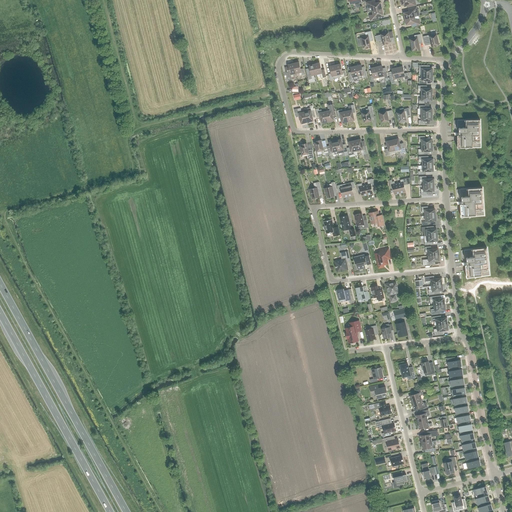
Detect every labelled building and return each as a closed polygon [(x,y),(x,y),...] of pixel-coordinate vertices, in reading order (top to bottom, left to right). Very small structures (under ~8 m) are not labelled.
[(367,12),(372,11),(382,9),(381,6),(382,6),(381,3),(380,3),(374,4),(373,1),(366,3),(368,8),(367,8),(367,12)] [(404,13),(405,19),(414,17),(420,16),(419,9),(417,10),(417,7),(410,9),(410,12),(404,13)] [(382,9),(372,11),(373,15),(369,16),(371,21),(377,20),(377,17),(383,15),(382,9)] [(414,17),(405,19),(406,21),(405,21),(406,25),(406,24),(407,25),(413,24),(414,26),(420,25),(419,20),(415,20),(414,17)] [(362,39),(357,40),(358,46),(363,45),(364,48),(366,48),(367,49),(371,48),(369,40),(373,39),(371,31),(365,33),(366,37),(362,38),(362,39)] [(388,33),(375,36),(376,42),(383,41),(383,45),(388,44),(387,43),(390,42),(389,39),(393,38),(394,38),(392,32),(392,33),(388,34),(388,33)] [(410,40),(413,51),(416,50),(416,51),(420,50),(418,42),(422,41),(420,34),(414,36),(415,39),(410,40)] [(423,37),(425,44),(431,43),(432,47),(436,46),(436,45),(439,45),(436,35),(430,36),(430,35),(423,37)] [(295,64),(294,64),(296,73),(299,73),(299,76),(305,74),(303,68),(301,69),(299,63),(298,63),(298,62),(295,63),(295,64)] [(314,65),(317,75),(320,75),(321,78),(326,77),(324,69),(321,70),(320,63),(314,65)] [(293,74),(296,73),(294,64),(288,65),(290,72),(286,73),(288,80),(294,79),(293,74)] [(317,75),(314,65),(313,65),(313,64),(310,65),(310,66),(309,66),(311,73),(307,73),(309,83),(315,82),(314,75),(316,74),(317,75)] [(341,64),(335,66),(337,75),(338,76),(338,78),(341,77),(346,76),(345,70),(342,71),(341,64)] [(357,66),(356,66),(359,79),(362,78),(367,77),(366,71),(363,72),(361,65),(360,65),(357,65),(357,66)] [(422,75),(432,75),(432,69),(425,69),(425,66),(426,66),(419,65),(419,66),(419,75),(422,75)] [(331,73),(328,74),(330,80),(335,79),(338,78),(338,76),(337,75),(335,66),(330,67),(331,73)] [(352,74),(349,75),(351,81),(356,80),(359,79),(356,66),(351,68),(352,74)] [(377,67),(380,80),(388,78),(386,72),(384,73),(382,66),(377,67)] [(380,80),(377,67),(371,69),(373,75),(370,76),(371,82),(377,81),(376,79),(379,78),(379,80),(380,80)] [(397,68),(400,79),(400,78),(403,77),(403,80),(409,79),(407,73),(404,74),(403,67),(397,68)] [(392,85),(395,84),(398,83),(397,79),(400,79),(397,68),(392,69),(394,76),(390,77),(392,85)] [(422,75),(422,78),(419,78),(419,84),(425,84),(425,81),(433,81),(433,77),(432,77),(432,75),(422,75)] [(422,91),(422,95),(432,95),(432,89),(425,89),(425,86),(418,86),(418,91),(422,91)] [(432,101),(432,95),(422,95),(422,98),(419,98),(419,104),(425,104),(425,101),(432,101)] [(335,113),(333,104),(327,105),(329,111),(325,112),(328,122),(334,120),(332,114),(335,113)] [(305,112),(307,122),(310,121),(310,122),(313,122),(312,114),(314,113),(313,105),(310,106),(310,108),(308,109),(308,111),(305,112)] [(348,106),(349,110),(346,110),(346,112),(348,122),(354,120),(352,113),(355,113),(354,105),(348,106)] [(364,122),(371,121),(370,115),(374,114),(372,106),(368,107),(368,109),(366,109),(367,112),(362,113),(364,122)] [(422,115),(432,115),(432,109),(425,109),(425,106),(419,106),(419,109),(421,109),(421,115),(422,115)] [(305,123),(307,122),(305,112),(302,113),(301,108),(294,110),(296,117),(300,117),(302,124),(305,124),(305,123)] [(322,123),(328,122),(325,112),(322,113),(322,110),(319,110),(319,108),(316,109),(317,117),(320,116),(322,123)] [(411,116),(409,108),(404,109),(403,108),(400,109),(400,112),(397,113),(399,122),(402,121),(402,122),(406,121),(406,120),(405,117),(407,116),(407,117),(411,116)] [(346,110),(342,111),(342,110),(337,111),(338,117),(341,116),(342,123),(348,122),(346,110)] [(380,113),(382,122),(389,121),(388,117),(393,116),(392,110),(380,113)] [(422,115),(422,120),(419,120),(419,124),(418,124),(425,124),(425,121),(432,121),(432,115),(422,115)] [(466,120),(457,120),(457,131),(459,131),(459,135),(458,135),(458,137),(458,141),(458,148),(473,148),(480,148),(480,141),(480,120),(466,120)] [(422,145),(422,146),(432,145),(432,139),(425,139),(425,137),(425,136),(418,136),(418,137),(419,137),(419,142),(422,142),(422,145)] [(395,140),(393,140),(396,153),(400,152),(400,154),(406,153),(404,145),(400,146),(398,138),(395,139),(395,140)] [(348,152),(347,150),(346,146),(343,147),(341,139),(338,140),(338,141),(335,141),(338,151),(341,150),(342,153),(348,152)] [(358,140),(355,141),(357,151),(360,150),(362,155),(367,153),(366,146),(362,146),(360,139),(357,139),(358,140)] [(322,155),(328,153),(328,150),(327,146),(323,147),(321,140),(317,141),(317,142),(315,143),(317,152),(321,151),(322,155)] [(396,153),(393,140),(390,141),(390,140),(387,141),(388,149),(385,149),(386,155),(396,153)] [(338,154),(338,151),(335,141),(333,142),(332,141),(329,142),(331,149),(328,150),(328,153),(329,156),(338,154)] [(351,149),(347,150),(348,152),(349,156),(355,154),(354,151),(357,151),(355,141),(352,142),(352,141),(349,141),(351,149)] [(300,146),(302,155),(307,154),(308,159),(314,158),(312,150),(308,151),(307,144),(303,145),(300,146)] [(432,145),(422,146),(422,145),(421,145),(421,149),(418,149),(418,155),(425,154),(425,151),(433,151),(433,148),(432,148),(432,145)] [(423,166),(433,165),(433,163),(434,163),(434,159),(426,159),(426,156),(419,157),(419,162),(422,162),(422,166),(423,166)] [(433,165),(423,166),(423,169),(420,169),(420,171),(418,171),(418,175),(426,174),(426,171),(433,171),(433,165)] [(424,182),(424,186),(434,185),(434,183),(435,183),(435,179),(426,179),(426,176),(419,177),(420,182),(424,182)] [(368,185),(365,186),(367,195),(373,194),(371,187),(374,187),(372,179),(367,180),(368,185)] [(407,185),(405,179),(400,180),(401,183),(398,184),(400,193),(405,192),(404,185),(407,185)] [(400,193),(398,184),(395,184),(394,181),(392,182),(392,180),(388,181),(390,188),(393,188),(395,194),(400,193)] [(315,188),(309,189),(310,193),(311,193),(312,199),(319,198),(318,190),(321,190),(319,182),(313,183),(315,188)] [(326,192),(328,198),(334,197),(333,189),(336,189),(334,182),(331,183),(331,184),(329,184),(330,187),(324,188),(325,192),(326,192)] [(345,184),(348,196),(354,195),(352,188),(355,188),(354,182),(345,184)] [(362,196),(367,195),(365,186),(362,186),(362,183),(356,185),(358,190),(361,190),(362,196)] [(348,196),(345,184),(337,186),(338,192),(341,191),(343,197),(348,196)] [(434,185),(424,186),(424,189),(421,189),(421,195),(427,195),(427,194),(427,191),(434,191),(434,185)] [(469,189),(460,189),(460,200),(461,200),(462,199),(462,204),(460,204),(461,206),(461,210),(461,217),(477,216),(484,216),(484,209),(482,188),(469,189)] [(425,213),(425,216),(435,215),(435,209),(428,210),(428,207),(421,207),(421,208),(422,208),(422,213),(425,213)] [(382,215),(379,216),(378,212),(369,214),(372,223),(379,222),(380,226),(384,225),(382,215)] [(363,221),(362,214),(354,215),(357,226),(362,225),(362,229),(369,228),(367,220),(363,221)] [(435,215),(425,216),(426,222),(422,223),(422,226),(429,225),(429,222),(436,221),(435,215)] [(344,217),(340,218),(342,224),(341,225),(341,227),(342,228),(343,228),(343,230),(351,229),(350,227),(348,216),(344,217),(344,216),(344,217)] [(332,220),(324,221),(325,226),(324,226),(323,227),(324,229),(325,230),(326,234),(333,232),(334,236),(340,235),(338,227),(334,228),(332,220)] [(423,227),(421,227),(422,232),(424,232),(424,236),(437,235),(437,229),(434,229),(430,230),(429,227),(423,227)] [(438,241),(437,235),(424,236),(425,245),(431,245),(431,242),(438,241)] [(428,252),(429,256),(439,255),(438,249),(431,250),(431,247),(425,247),(425,253),(428,252)] [(376,256),(379,268),(384,267),(384,265),(388,264),(387,259),(391,258),(388,248),(380,250),(381,255),(376,256)] [(473,249),(464,250),(465,260),(467,260),(467,265),(466,265),(466,267),(466,271),(467,278),(482,276),(490,275),(489,269),(487,248),(473,249)] [(346,262),(350,261),(348,251),(340,253),(342,260),(335,262),(336,265),(335,266),(336,268),(337,273),(341,272),(344,271),(344,270),(347,269),(346,262)] [(365,258),(364,255),(354,257),(355,264),(357,264),(358,270),(365,269),(364,265),(367,264),(367,265),(371,264),(369,255),(365,256),(366,258),(365,258)] [(439,261),(439,255),(429,256),(429,259),(422,260),(423,265),(422,265),(423,266),(433,265),(433,264),(432,264),(432,262),(439,261)] [(431,286),(442,284),(442,282),(443,282),(442,278),(434,279),(434,276),(424,277),(425,278),(426,283),(432,282),(432,286),(431,286)] [(398,292),(396,283),(395,283),(391,284),(390,283),(386,284),(388,294),(388,295),(390,294),(391,299),(392,299),(393,298),(394,297),(395,297),(395,296),(398,295),(397,295),(397,293),(398,292)] [(442,287),(442,284),(431,286),(431,289),(428,290),(429,295),(436,294),(436,291),(444,290),(443,287),(442,287)] [(378,302),(384,300),(382,291),(379,292),(377,285),(374,286),(375,287),(369,288),(371,288),(372,291),(371,291),(372,294),(373,294),(374,298),(377,297),(378,302)] [(366,300),(369,299),(368,291),(364,292),(363,287),(356,288),(359,299),(365,298),(366,300)] [(339,295),(340,300),(346,298),(346,301),(349,300),(350,303),(349,303),(350,303),(355,302),(352,292),(352,293),(349,294),(348,290),(349,290),(349,289),(344,291),(344,289),(335,291),(337,295),(339,295)] [(434,302),(435,305),(445,304),(444,302),(445,302),(445,298),(437,299),(436,296),(429,297),(430,303),(434,302)] [(445,304),(435,305),(433,306),(434,309),(431,310),(432,315),(439,314),(438,311),(445,310),(445,304)] [(396,318),(405,316),(404,310),(395,312),(396,318)] [(437,325),(447,324),(447,322),(448,321),(447,318),(439,319),(439,316),(432,317),(433,322),(437,322),(437,325)] [(350,343),(358,341),(356,332),(361,330),(359,321),(350,323),(351,327),(347,328),(348,333),(346,334),(347,338),(349,338),(350,343)] [(404,322),(396,324),(399,337),(407,335),(404,322)] [(386,327),(382,328),(383,329),(382,329),(384,338),(392,337),(391,331),(393,330),(392,324),(389,325),(389,324),(386,325),(386,327)] [(447,324),(437,325),(438,329),(434,329),(434,335),(442,334),(441,334),(441,331),(449,330),(448,326),(447,326),(447,324)] [(365,330),(368,341),(375,339),(374,335),(378,334),(376,326),(365,328),(366,330),(365,330)] [(461,366),(461,360),(455,361),(455,357),(447,358),(448,368),(455,367),(461,366)] [(425,376),(435,373),(433,366),(430,367),(429,361),(426,362),(426,361),(422,362),(422,363),(423,366),(421,366),(422,370),(423,370),(425,376)] [(408,380),(415,378),(414,371),(410,372),(408,364),(407,364),(407,363),(403,364),(403,365),(400,366),(401,370),(400,370),(401,374),(402,373),(403,377),(407,376),(408,380)] [(370,380),(371,383),(377,381),(377,378),(383,377),(382,372),(383,371),(383,370),(383,369),(382,369),(381,368),(381,367),(372,370),(374,379),(370,380)] [(455,370),(455,367),(448,368),(450,377),(456,376),(463,375),(462,369),(455,370)] [(457,379),(456,376),(450,377),(451,386),(458,385),(464,384),(463,378),(457,379)] [(376,393),(377,399),(387,396),(386,392),(387,392),(386,387),(379,389),(378,385),(370,387),(372,394),(376,393)] [(453,396),(459,395),(466,393),(465,388),(458,389),(458,385),(451,386),(453,396)] [(410,396),(412,403),(422,399),(421,396),(423,395),(422,392),(421,392),(420,388),(414,391),(415,394),(410,396)] [(460,398),(459,395),(453,396),(454,405),(461,404),(467,403),(466,397),(460,398)] [(428,408),(426,403),(423,403),(422,399),(412,403),(414,409),(420,407),(421,410),(428,408)] [(379,403),(369,405),(369,406),(370,405),(370,409),(374,408),(374,410),(376,409),(378,409),(380,408),(381,415),(392,413),(390,405),(386,406),(385,405),(386,405),(385,401),(379,403)] [(461,407),(461,404),(454,405),(456,414),(462,413),(469,412),(468,406),(461,407)] [(428,410),(427,410),(421,411),(422,414),(416,416),(417,422),(428,420),(427,416),(430,415),(428,410)] [(463,416),(462,413),(456,414),(458,423),(464,422),(471,421),(469,415),(463,416)] [(380,421),(376,422),(378,427),(381,429),(383,428),(384,433),(382,434),(383,437),(391,435),(390,432),(396,431),(394,423),(390,424),(388,423),(388,419),(380,421)] [(432,423),(429,424),(428,420),(417,422),(419,429),(429,427),(432,426),(432,423)] [(465,425),(464,422),(458,423),(458,425),(460,432),(466,431),(472,430),(471,424),(465,425)] [(421,443),(432,441),(431,437),(438,436),(437,430),(426,432),(426,435),(420,436),(421,443)] [(467,434),(466,431),(460,432),(461,441),(468,440),(474,439),(473,433),(467,434)] [(387,445),(389,450),(400,447),(399,445),(400,445),(399,442),(398,439),(391,441),(390,437),(382,439),(384,446),(387,445)] [(432,441),(421,443),(422,449),(428,449),(429,452),(436,451),(435,445),(437,445),(436,440),(432,441)] [(464,451),(470,449),(476,448),(475,442),(468,443),(468,440),(461,441),(464,451)] [(471,452),(470,449),(464,451),(466,460),(472,458),(478,457),(477,451),(471,452)] [(393,466),(404,464),(402,456),(391,458),(393,466)] [(445,474),(447,475),(450,475),(451,473),(454,472),(453,465),(456,464),(456,465),(455,457),(447,459),(448,463),(445,463),(444,463),(446,470),(445,472),(445,474)] [(472,458),(466,460),(468,469),(481,466),(479,460),(473,461),(472,458)] [(426,471),(422,472),(423,472),(424,479),(427,478),(427,479),(432,478),(431,477),(431,478),(431,475),(436,473),(434,467),(429,468),(428,463),(421,465),(422,470),(425,469),(426,471)] [(399,486),(402,485),(401,484),(404,483),(404,484),(405,483),(404,482),(408,481),(407,476),(406,475),(405,475),(403,475),(402,472),(391,474),(392,474),(393,478),(394,478),(395,482),(393,482),(394,488),(399,487),(399,486)] [(473,490),(476,499),(482,497),(481,494),(487,492),(486,486),(473,490)] [(456,495),(457,496),(454,497),(455,502),(452,503),(452,505),(453,507),(454,511),(467,508),(465,501),(462,502),(460,494),(456,495)] [(482,497),(476,499),(478,508),(484,506),(483,503),(490,501),(488,495),(482,497)] [(434,510),(435,511),(439,510),(439,511),(444,511),(446,511),(444,504),(440,505),(439,499),(432,501),(433,504),(432,505),(433,510),(434,510)]
